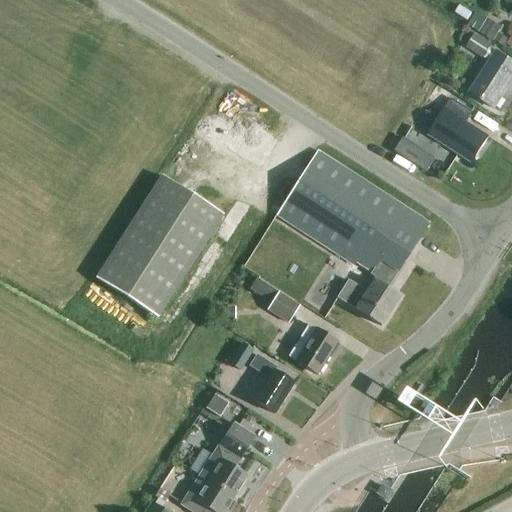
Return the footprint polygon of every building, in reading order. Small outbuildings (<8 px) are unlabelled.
[(469,0),(465,16),(480,20),(485,0),(469,0)] [(487,23),(480,34),(494,42),(499,34),(500,32),(487,23)] [(446,41),(463,46),(467,33),(450,28),(446,41)] [(499,34),(494,42),(503,48),(504,46),(508,39),(499,34)] [(474,36),(466,48),(482,59),(490,46),(474,36)] [(507,99),(511,92),(511,59),(497,50),(469,94),(495,111),(504,97),(507,99)] [(435,89),(428,100),(439,107),(446,96),(435,89)] [(472,164),(489,138),(467,124),(474,113),(453,99),(429,137),(472,164)] [(82,159),(99,130),(79,118),(62,148),(82,159)] [(404,140),(396,153),(412,163),(420,150),(404,140)] [(384,289),(386,290),(397,273),(398,274),(429,225),(318,152),(277,216),(374,279),(368,290),(379,297),(384,289)] [(153,171),(189,181),(194,164),(159,153),(153,171)] [(159,320),(225,217),(162,177),(97,280),(159,320)] [(290,325),(302,305),(258,279),(251,290),(272,303),(267,311),(290,325)] [(379,297),(368,290),(365,293),(347,281),(336,298),(381,327),(399,298),(386,290),(384,289),(379,297)] [(242,308),(235,318),(254,331),(261,321),(242,308)] [(234,309),(221,309),(222,322),(235,321),(234,309)] [(308,325),(303,334),(288,358),(317,376),(337,344),(308,325)] [(372,335),(364,345),(377,355),(385,345),(372,335)] [(241,373),(255,351),(244,344),(230,366),(241,373)] [(209,348),(199,364),(207,369),(217,353),(209,348)] [(274,415),(294,385),(276,373),(278,369),(258,356),(250,368),(268,379),(254,402),(274,415)] [(176,395),(151,440),(166,448),(191,404),(176,395)] [(214,395),(206,409),(220,418),(228,404),(214,395)] [(201,477),(234,498),(247,478),(235,470),(255,439),(237,428),(227,443),(224,441),(201,477)] [(225,511),(234,498),(201,477),(182,506),(192,511),(225,511)] [(387,502),(393,493),(383,487),(377,496),(387,502)] [(160,491),(155,498),(165,504),(169,497),(160,491)]
